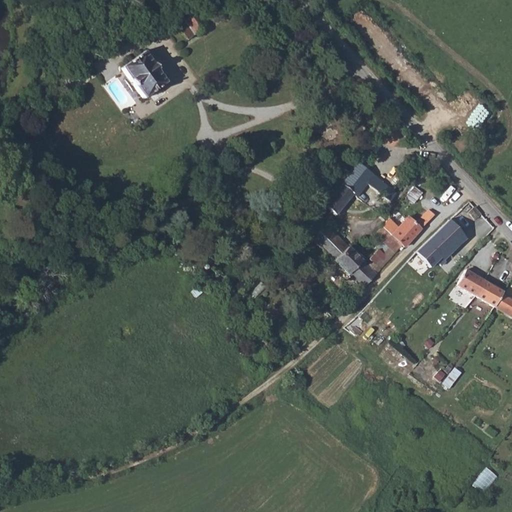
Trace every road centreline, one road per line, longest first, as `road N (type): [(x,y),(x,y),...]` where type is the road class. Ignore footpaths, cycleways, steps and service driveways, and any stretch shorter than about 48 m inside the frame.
road 1 (track): [(120,470),(270,382),(472,186)]
road 2 (tertiary): [(511,228),(293,0)]
road 3 (unknown): [(287,110),(197,93),(204,130),(219,137),(271,118)]
